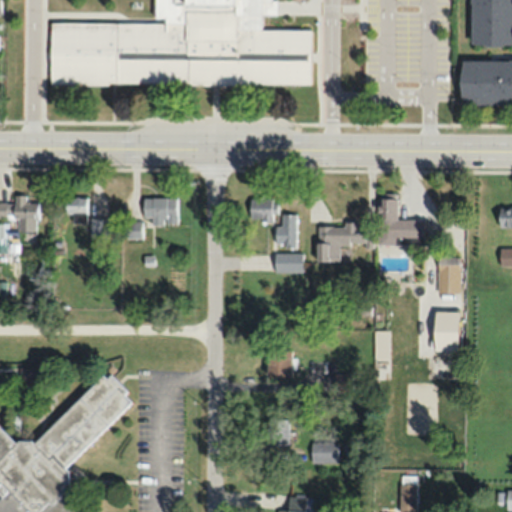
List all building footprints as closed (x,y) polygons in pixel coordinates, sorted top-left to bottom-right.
[(107,85),(52,84),(52,22),(166,24),(166,17),(157,17),(157,0),(278,0),(278,15),(264,15),(264,16),(261,16),(261,29),(313,29),(313,85),(191,84),(191,82),(108,82),(107,85)] [(511,0),(470,0),(470,44),(511,44),(511,0)] [(511,58),(459,59),(459,104),(511,104),(511,58)] [(423,218),(396,218),(397,192),(378,192),(378,244),(395,244),(395,242),(423,243),(423,218)] [(37,231),(37,201),(25,201),(25,194),(14,194),(14,201),(0,201),(0,217),(17,217),(17,231),(37,231)] [(86,221),(86,196),(66,196),(66,221),(86,221)] [(176,196),(142,196),(142,217),(151,217),(151,224),(176,224),(176,196)] [(272,197),(248,197),(248,220),(272,220),(272,197)] [(511,205),(497,206),(497,226),(511,225),(511,205)] [(280,226),(275,226),(275,246),(296,246),(296,213),(280,213),(280,226)] [(89,238),(107,238),(107,217),(89,217),(89,238)] [(142,238),(141,220),(125,220),(125,239),(142,238)] [(317,224),(316,260),(339,261),(339,243),(370,244),(371,226),(358,225),(358,221),(343,220),(343,225),(317,224)] [(511,265),(511,246),(499,247),(499,265),(511,265)] [(302,272),(302,252),(274,252),(274,272),(302,272)] [(437,292),(459,292),(459,257),(437,257),(437,292)] [(266,374),(291,374),(291,347),(266,347),(266,374)] [(0,511),(82,511),(65,496),(68,465),(132,397),(104,370),(36,440),(14,439),(0,425),(0,511)] [(351,390),(351,373),(334,373),(334,390),(351,390)] [(265,445),(288,445),(288,417),(265,417),(265,445)] [(310,441),(310,462),(337,462),(337,441),(310,441)] [(399,510),(415,510),(415,474),(399,474),(399,510)] [(306,511),(307,496),(288,496),(288,509),(277,509),(276,511),(306,511)]
